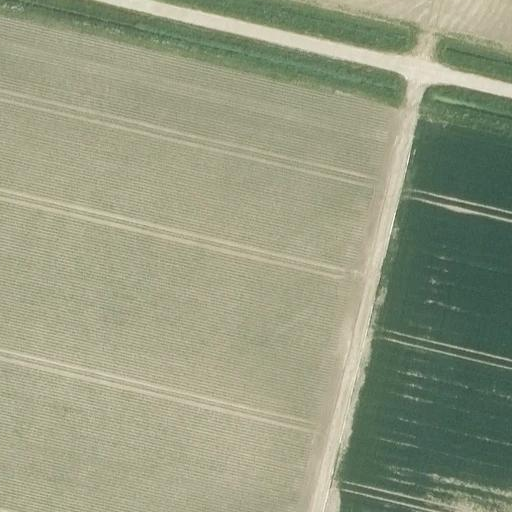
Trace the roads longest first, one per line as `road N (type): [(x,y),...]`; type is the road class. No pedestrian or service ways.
road 1 (track): [(314,511),(429,37)]
road 2 (unclassified): [(511,92),(116,0)]
